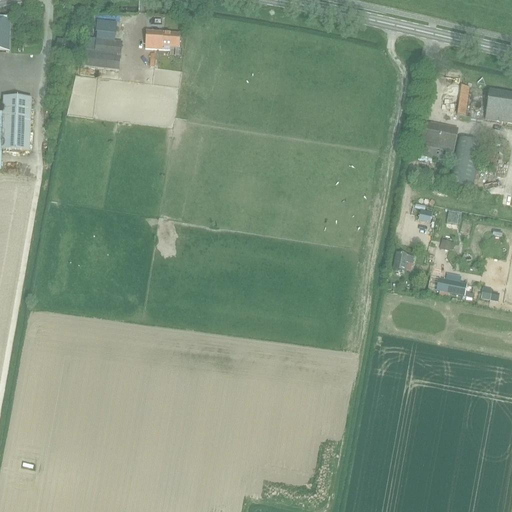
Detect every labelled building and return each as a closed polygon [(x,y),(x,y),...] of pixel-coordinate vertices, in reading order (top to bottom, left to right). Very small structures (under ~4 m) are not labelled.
[(11,22),(0,22),(0,52),(10,53),(11,22)] [(117,27),(117,36),(125,37),(127,24),(118,23),(117,27)] [(96,34),(116,37),(117,36),(117,27),(97,25),(96,34)] [(180,36),(146,33),(145,50),(162,52),(162,48),(180,50),(180,36)] [(81,67),(119,72),(123,45),(84,40),(81,67)] [(62,54),(64,42),(57,41),(55,52),(62,54)] [(461,87),(457,116),(465,117),(469,88),(461,87)] [(511,125),(511,95),(489,92),(485,121),(511,125)] [(0,171),(1,171),(2,151),(29,153),(32,99),(3,98),(3,115),(0,114),(0,171)] [(453,153),(456,139),(424,132),(421,147),(453,153)] [(454,154),(448,188),(471,193),(481,144),(457,139),(454,154)] [(501,151),(488,148),(485,168),(497,170),(501,151)] [(413,259),(396,255),(393,271),(404,273),(406,264),(412,265),(413,259)] [(439,280),(436,292),(465,298),(472,300),(473,295),(466,294),(467,286),(459,284),(458,284),(454,283),(439,280)] [(419,282),(417,289),(425,291),(426,284),(419,282)] [(483,288),(481,300),(498,303),(499,296),(491,294),(492,290),(483,288)]
